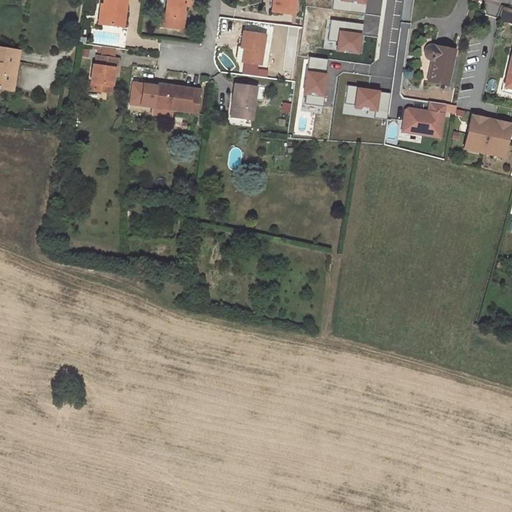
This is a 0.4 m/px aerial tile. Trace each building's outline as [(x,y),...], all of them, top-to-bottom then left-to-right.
[(122,27),(125,0),(103,0),(103,5),(100,4),(99,11),(105,12),(103,25),(122,27)] [(181,29),(184,5),(189,5),(189,0),(166,0),(165,15),(161,15),(160,26),(181,29)] [(294,14),(295,0),(274,0),(273,12),(294,14)] [(384,16),(362,13),(361,22),(357,22),(355,22),(353,24),(351,26),(351,29),(353,32),(355,33),(359,34),(357,51),(368,53),(369,49),(379,50),(384,16)] [(264,35),(243,32),(241,48),(240,50),(243,51),(242,62),(243,62),(259,65),(264,35)] [(454,51),(433,47),(433,46),(431,45),(428,46),(425,50),(425,51),(425,54),(426,56),(427,58),(432,60),(428,80),(447,85),(454,51)] [(16,68),(19,51),(0,47),(0,87),(12,90),(14,78),(16,68)] [(113,75),(114,67),(117,68),(118,58),(97,56),(96,65),(93,65),(91,82),(96,83),(95,90),(111,92),(113,75)] [(288,61),(281,60),(279,70),(287,71),(288,61)] [(256,86),(234,83),(232,102),(235,102),(232,124),(245,126),(246,119),(251,120),(256,86)] [(199,90),(155,84),(152,104),(171,106),(171,109),(196,112),(199,90)] [(345,87),(344,104),(374,106),(373,117),(387,118),(389,90),(345,87)] [(310,101),(303,100),(302,107),(302,111),(306,112),(308,109),(310,101)] [(402,106),(399,133),(441,138),(444,112),(454,113),(455,104),(426,101),(425,108),(402,106)] [(487,119),(471,115),(463,148),(493,155),(494,151),(503,153),(510,123),(493,120),(490,137),(483,136),(487,119)] [(490,137),(493,120),(487,119),(483,136),(490,137)]
